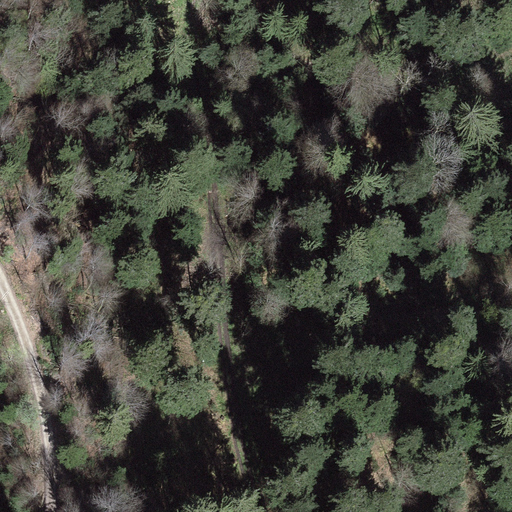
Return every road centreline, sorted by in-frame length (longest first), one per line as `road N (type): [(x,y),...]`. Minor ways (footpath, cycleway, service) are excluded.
road 1 (track): [(194,0),(190,36),(259,511)]
road 2 (track): [(0,285),(39,398),(44,511)]
